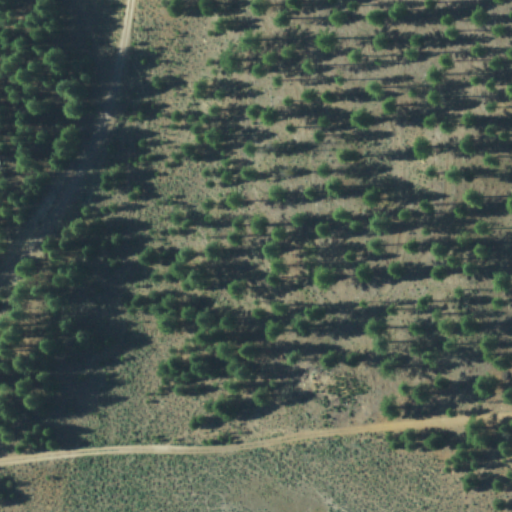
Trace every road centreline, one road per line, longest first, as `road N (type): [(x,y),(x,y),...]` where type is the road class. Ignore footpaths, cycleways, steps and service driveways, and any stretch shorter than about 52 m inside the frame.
road 1 (track): [(4,304),(413,511)]
road 2 (track): [(0,305),(98,145),(121,0)]
